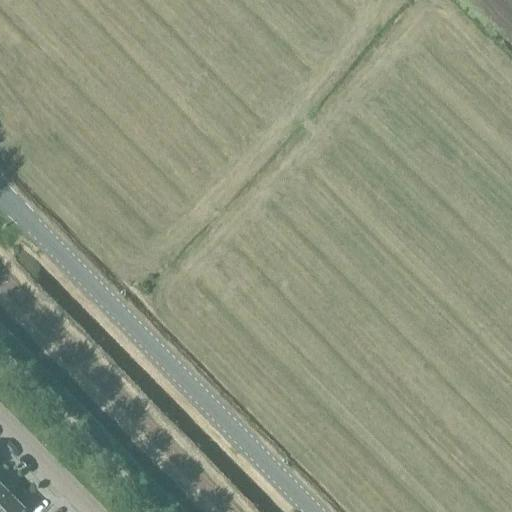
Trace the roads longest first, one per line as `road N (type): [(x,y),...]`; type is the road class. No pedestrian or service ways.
road 1 (tertiary): [(313,511),(19,211)]
road 2 (residential): [(87,511),(0,421)]
